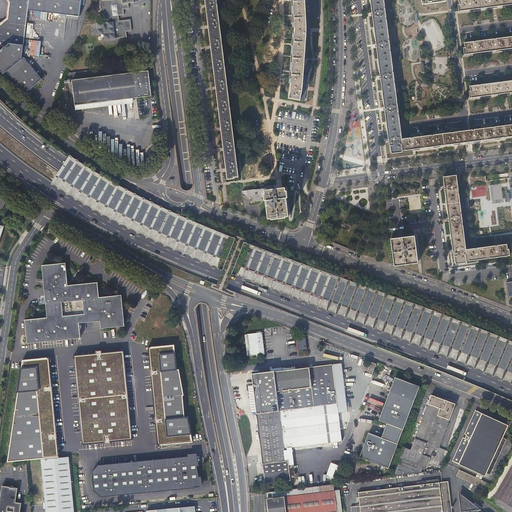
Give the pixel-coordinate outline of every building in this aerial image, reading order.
[(28,10),(28,0),(5,0),(7,2),(5,18),(0,22),(0,21),(0,45),(2,48),(0,49),(0,69),(3,73),(7,71),(21,59),(28,10)] [(28,0),(28,10),(54,13),(55,16),(60,14),(79,16),(81,0),(28,0)] [(97,23),(98,34),(104,34),(105,39),(127,36),(126,31),(132,30),(130,19),(119,20),(118,15),(124,14),(124,8),(129,8),(128,2),(134,2),(133,0),(99,0),(102,17),(107,16),(108,22),(97,23)] [(237,176),(215,0),(204,0),(207,19),(209,38),(212,58),(214,78),(217,98),(220,123),(223,146),(225,169),(226,177),(237,176)] [(306,42),(310,43),(311,18),(319,17),(317,0),(293,0),(294,5),(295,23),(295,35),(293,65),(292,78),(290,89),(289,97),(300,100),(300,98),(305,98),(308,76),(304,76),(306,42)] [(402,139),(384,0),(371,0),(391,152),(392,152),(392,153),(403,152),(402,150),(468,142),(470,142),(511,136),(511,124),(469,130),(466,130),(402,139)] [(511,0),(458,0),(459,4),(458,4),(458,10),(460,10),(511,3),(511,0)] [(41,40),(43,24),(27,23),(25,39),(28,39),(27,55),(39,56),(41,40)] [(511,36),(464,43),(465,47),(463,47),(464,54),(466,54),(511,47),(511,36)] [(7,71),(24,93),(42,79),(24,57),(21,59),(7,71)] [(72,80),(75,105),(101,102),(132,98),(151,95),(148,70),(72,80)] [(511,80),(470,86),(470,90),(469,91),(470,97),(471,97),(511,91),(511,80)] [(101,102),(75,105),(75,110),(133,103),(132,98),(101,102)] [(467,249),(456,175),(443,177),(455,262),(456,262),(456,264),(467,262),(466,261),(508,255),(510,255),(509,248),(507,249),(507,244),(467,249)] [(264,190),(266,200),(268,218),(288,216),(284,187),(264,190)] [(266,200),(264,190),(264,188),(242,190),(243,195),(247,195),(247,197),(248,197),(248,202),(266,200)] [(49,227),(45,232),(53,237),(56,232),(49,227)] [(403,237),(391,239),(395,265),(418,262),(415,236),(403,237)] [(48,316),(26,318),(28,342),(81,337),(80,322),(102,320),(103,327),(126,325),(123,294),(101,296),(99,281),(70,284),(67,261),(44,264),(48,316)] [(265,354),(262,332),(247,334),(250,356),(265,354)] [(306,338),(297,339),(298,351),(302,350),(303,352),(307,351),(306,338)] [(175,345),(149,347),(159,446),(194,441),(178,370),(175,345)] [(124,350),(75,355),(84,445),(133,440),(124,350)] [(50,357),(24,359),(9,462),(60,457),(50,357)] [(377,364),(371,362),(370,363),(371,363),(368,371),(367,370),(367,371),(373,374),(373,373),(373,372),(376,364),(376,365),(377,364)] [(291,485),(290,480),(296,480),(292,447),(297,447),(297,450),(306,449),(306,446),(313,445),(310,419),(338,416),(332,364),(308,367),(308,366),(297,367),(297,369),(295,369),(295,366),(283,368),(283,371),(275,372),(275,371),(271,371),(270,370),(262,371),(262,373),(258,373),(258,371),(252,372),(266,483),(285,481),(286,485),(291,485)] [(365,444),(364,448),(360,458),(389,469),(419,387),(395,378),(392,387),(390,391),(381,415),(380,419),(379,421),(387,424),(381,439),(369,434),(365,444)] [(404,447),(394,475),(425,471),(435,445),(440,447),(456,403),(432,395),(412,450),(404,447)] [(465,439),(464,439),(462,438),(451,463),(484,477),(485,474),(489,476),(506,441),(502,438),(507,427),(475,412),(464,435),(465,435),(466,436),(465,439)] [(506,440),(499,456),(503,458),(510,442),(506,440)] [(511,448),(491,486),(487,494),(493,498),(511,465),(511,448)] [(195,455),(98,465),(93,472),(94,491),(101,497),(201,487),(195,455)] [(63,511),(74,511),(69,459),(42,462),(45,511),(63,511)] [(332,463),(327,475),(339,479),(344,468),(332,463)] [(511,465),(493,498),(511,508),(511,465)] [(459,470),(456,476),(481,487),(484,481),(459,470)] [(374,490),(361,491),(350,493),(351,511),(452,511),(452,508),(453,508),(453,506),(452,506),(448,481),(439,482),(439,480),(421,482),(421,484),(406,486),(401,487),(397,487),(384,489),(374,490)] [(15,487),(11,486),(2,485),(0,499),(0,511),(23,511),(24,511),(20,511),(22,502),(16,501),(18,487),(15,487)] [(337,511),(344,511),(342,490),(335,491),(337,511)] [(326,511),(337,511),(335,491),(267,499),(268,511),(326,511)] [(456,511),(476,511),(454,497),(456,511)]
